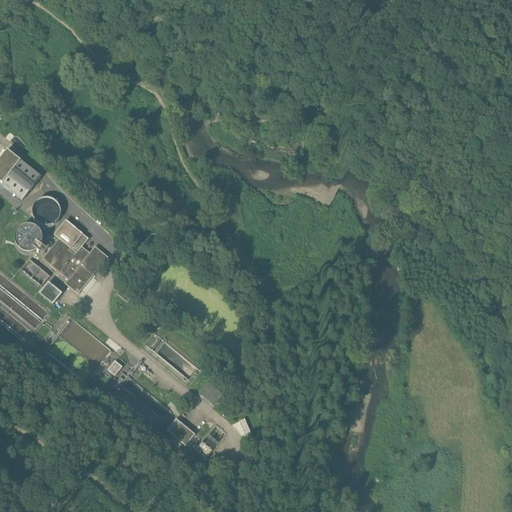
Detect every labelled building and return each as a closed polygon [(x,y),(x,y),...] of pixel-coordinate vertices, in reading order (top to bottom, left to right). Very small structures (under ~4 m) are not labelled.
[(6,130),(0,137),(0,163),(22,181),(41,158),(6,130)] [(61,221),(45,241),(70,260),(65,266),(79,277),(110,238),(96,227),(90,234),(83,228),(90,220),(66,201),(54,216),(61,221)] [(61,275),(48,264),(39,275),(52,286),(61,275)] [(123,350),(116,344),(108,353),(116,359),(123,350)] [(197,417),(177,402),(168,414),(187,429),(197,417)] [(206,437),(220,424),(211,416),(198,429),(206,437)]
